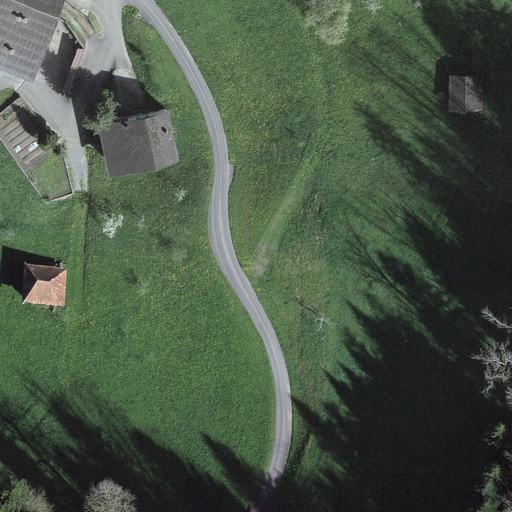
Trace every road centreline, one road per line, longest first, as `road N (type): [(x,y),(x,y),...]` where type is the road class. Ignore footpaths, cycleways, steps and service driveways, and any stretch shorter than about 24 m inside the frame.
road 1 (track): [(256,511),(282,448),(278,359),(225,249),(221,150),(210,113),(179,48),(144,0)]
road 2 (track): [(0,443),(48,403),(69,353),(80,198),(75,137)]
road 3 (track): [(113,0),(113,37),(75,137),(48,101),(16,81)]
